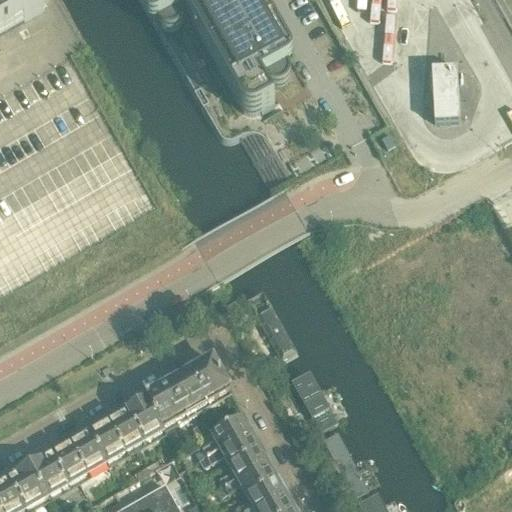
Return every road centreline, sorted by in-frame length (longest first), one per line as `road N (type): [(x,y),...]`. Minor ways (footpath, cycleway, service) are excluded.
road 1 (residential): [(318,511),(220,342),(200,343),(0,456)]
road 2 (residential): [(198,281),(0,394)]
